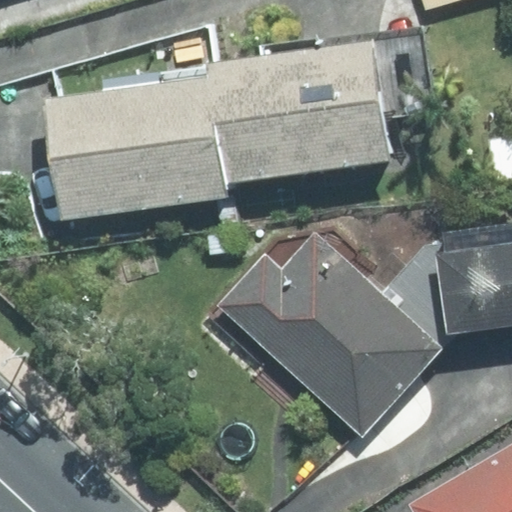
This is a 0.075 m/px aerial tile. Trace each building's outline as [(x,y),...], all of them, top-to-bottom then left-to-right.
[(426,0),(430,10),(465,0),(426,0)] [(392,41),(225,64),(227,77),(60,100),(77,222),(244,199),(242,186),(409,163),(392,41)] [(500,182),(511,180),(511,141),(496,143),(500,182)] [(453,255),(463,334),(463,337),(511,330),(511,227),(459,234),(460,240),(462,254),(453,255)] [(390,291),(326,230),(293,267),(276,252),(227,306),(369,438),(452,348),(450,347),(463,334),(453,255),(462,254),(460,240),(431,244),(390,291)] [(216,255),(249,251),(247,233),(213,237),(216,255)] [(511,511),(511,459),(429,509),(430,511),(511,511)]
